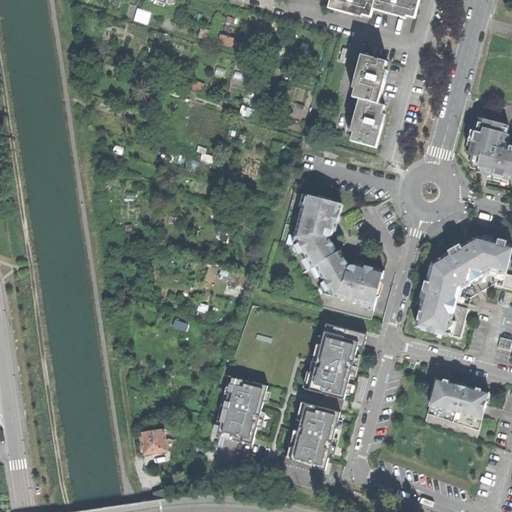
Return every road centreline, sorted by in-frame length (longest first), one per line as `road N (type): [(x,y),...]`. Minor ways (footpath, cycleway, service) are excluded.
road 1 (track): [(68,511),(0,45)]
road 2 (residential): [(0,336),(24,511)]
road 3 (residential): [(483,0),(437,169)]
road 4 (residential): [(372,473),(360,469),(391,339)]
road 5 (residential): [(391,339),(426,212)]
road 6 (residential): [(511,375),(391,339)]
